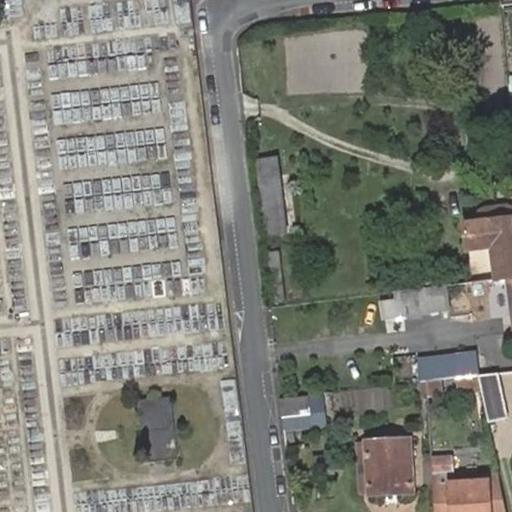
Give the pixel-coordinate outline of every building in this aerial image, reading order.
[(256,158),(261,198),(281,195),(276,156),(256,158)] [(281,195),(261,198),(265,235),(285,234),(281,195)] [(511,205),(489,207),(487,207),(485,208),(484,209),(483,210),(482,212),(481,214),(481,215),(481,218),(481,219),(482,221),(468,223),(471,247),(494,245),(498,277),(508,276),(511,275),(511,205)] [(279,269),(277,253),(268,254),(270,270),(279,269)] [(448,285),(380,293),(383,317),(451,308),(448,285)] [(284,302),(282,286),(272,287),(274,302),(284,302)] [(418,362),(420,382),(425,381),(439,379),(471,375),(477,374),(474,355),(418,362)] [(504,393),(511,391),(511,369),(501,370),(504,393)] [(472,378),(475,393),(482,423),(502,420),(492,375),(472,378)] [(475,393),(472,378),(450,381),(453,395),(475,393)] [(439,379),(425,381),(428,398),(442,396),(439,379)] [(306,396),(280,400),(283,417),(308,414),(306,396)] [(178,457),(171,400),(143,403),(149,461),(178,457)] [(308,414),(283,417),(284,428),(309,425),(308,414)] [(369,444),(371,496),(416,495),(414,441),(369,444)] [(360,496),(371,496),(369,444),(358,444),(360,496)] [(453,485),(432,486),(433,511),(503,511),(496,482),(486,483),(486,477),(453,479),(453,485)]
